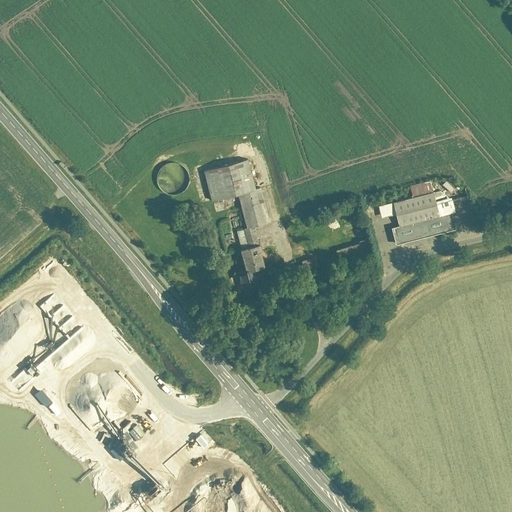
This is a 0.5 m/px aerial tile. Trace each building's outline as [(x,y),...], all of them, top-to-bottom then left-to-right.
[(240,197),(249,231),(255,229),(271,226),(261,189),(257,190),(249,162),(205,173),(213,204),(240,197)] [(159,176),(158,182),(160,190),(167,197),(175,198),(181,197),(187,193),(190,188),(191,180),(189,173),(183,167),(176,165),(169,166),(165,168),(161,172),(159,176)] [(412,187),(415,200),(393,205),(380,209),(383,219),(396,216),(400,230),(394,232),(397,247),(457,232),(453,218),(457,217),(452,199),(436,204),(433,194),(430,183),(412,187)] [(237,234),(247,271),(254,270),(265,267),(255,229),(249,231),(237,234)] [(335,251),(341,266),(373,255),(368,240),(335,251)] [(316,259),(303,262),(306,273),(318,270),(316,259)] [(255,273),(254,270),(239,274),(244,291),(259,287),(258,282),(260,282),(258,272),(255,273)]
